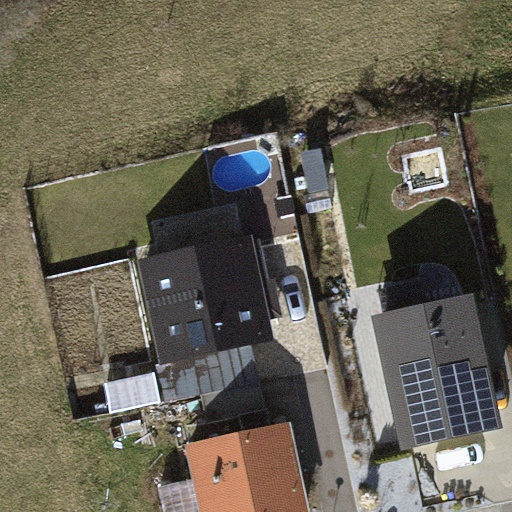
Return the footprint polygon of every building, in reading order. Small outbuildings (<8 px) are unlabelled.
[(147,264),(171,364),(271,340),(246,240),(147,264)] [(383,317),(409,438),(491,421),(465,299),(383,317)] [(246,414),(251,434),(273,428),(261,381),(205,396),(213,423),(246,414)] [(251,434),(198,446),(210,511),(309,511),(291,425),(273,428),(251,434)] [(173,511),(206,511),(199,477),(168,484),(173,511)]
